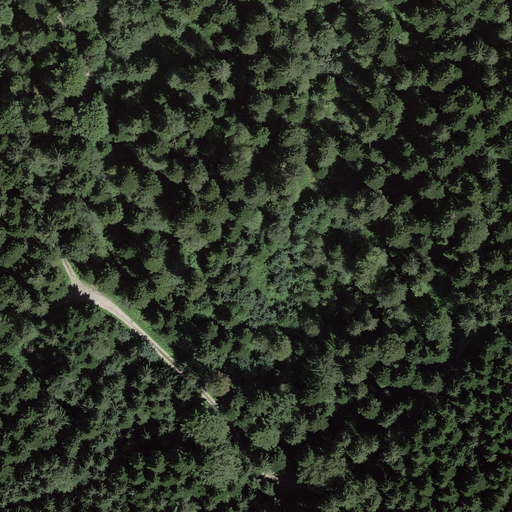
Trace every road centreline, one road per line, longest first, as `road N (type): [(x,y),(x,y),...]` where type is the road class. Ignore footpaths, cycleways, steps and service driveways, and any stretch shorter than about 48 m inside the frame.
road 1 (track): [(134,325),(235,428),(266,473),(308,488),(364,458),(428,401),(465,340),(511,319)]
road 2 (track): [(82,295),(61,255),(58,228),(90,68),(82,41),(48,0)]
road 3 (track): [(134,325),(82,295),(0,326)]
